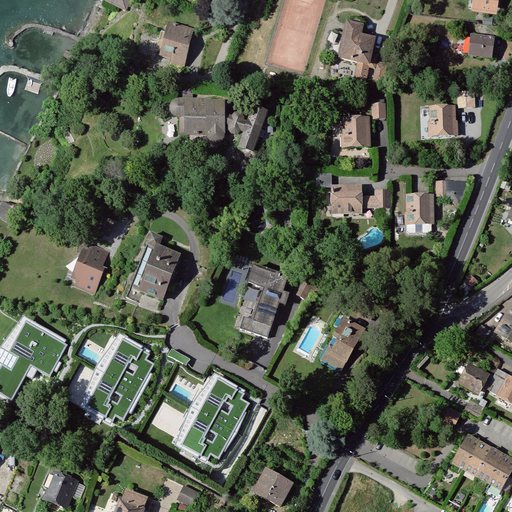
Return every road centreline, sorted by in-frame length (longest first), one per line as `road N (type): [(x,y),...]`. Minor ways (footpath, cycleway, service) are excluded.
road 1 (secondary): [(511,118),(429,317)]
road 2 (residential): [(354,436),(180,337)]
road 3 (secondary): [(429,317),(354,436)]
